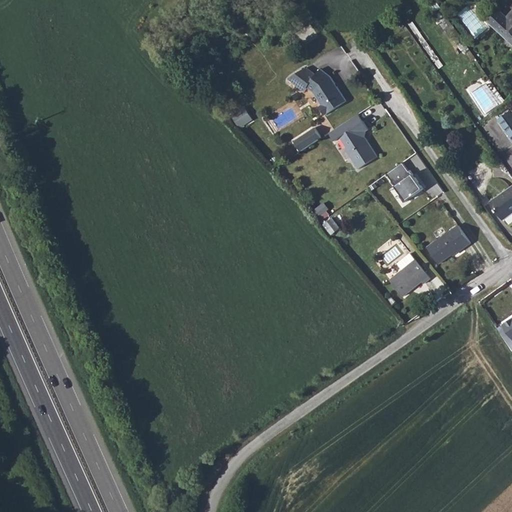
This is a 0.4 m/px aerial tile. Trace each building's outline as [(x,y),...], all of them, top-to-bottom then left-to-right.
[(226,15),(214,11),(210,20),(222,25),(226,15)] [(511,18),(502,30),(511,38),(511,18)] [(321,105),(327,113),(348,97),(331,74),(321,67),(316,73),(307,67),(289,79),(305,90),(308,86),(315,90),(324,102),(321,105)] [(246,106),(234,114),(243,127),(255,119),(246,106)] [(363,134),(366,133),(370,130),(360,114),(331,133),(336,141),(340,138),(346,147),(347,148),(359,168),(377,156),(365,137),(363,134)] [(326,136),(319,125),(298,139),(305,149),(326,136)] [(406,201),(424,189),(405,162),(387,175),(406,201)] [(511,214),(511,189),(494,202),(506,219),(511,214)] [(322,220),(332,213),(325,203),(315,209),(322,220)] [(325,223),(331,233),(341,228),(335,217),(325,223)] [(474,244),(460,226),(429,248),(441,264),(457,252),(459,255),(474,244)] [(403,270),(392,279),(404,294),(422,281),(424,284),(431,279),(417,260),(412,254),(399,264),(403,270)] [(511,318),(499,327),(511,346),(511,318)]
